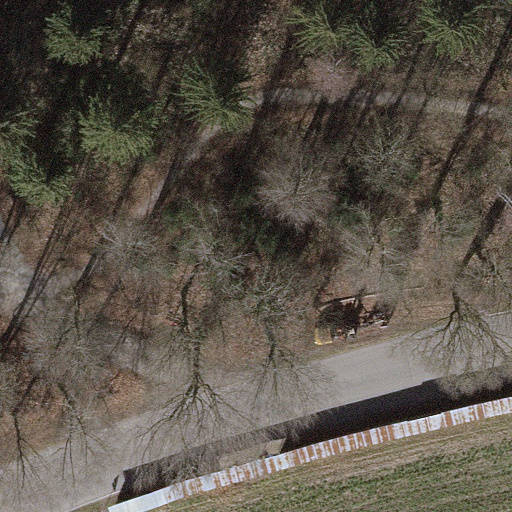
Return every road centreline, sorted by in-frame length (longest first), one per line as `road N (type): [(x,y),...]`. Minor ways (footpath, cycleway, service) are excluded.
road 1 (unclassified): [(0,503),(258,411),(511,350)]
road 2 (track): [(0,256),(55,318),(258,411)]
